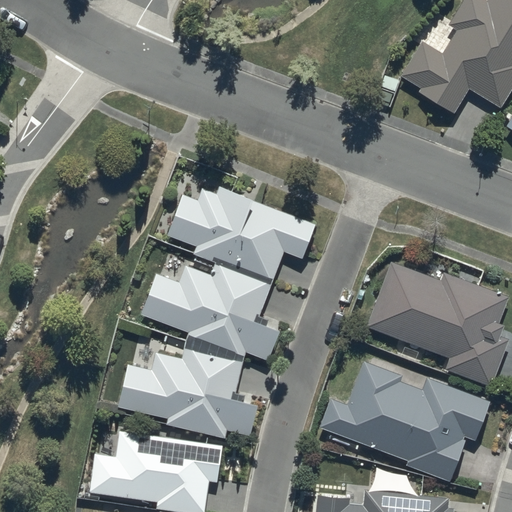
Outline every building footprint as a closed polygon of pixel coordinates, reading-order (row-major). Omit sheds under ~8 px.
[(511,87),(511,0),(490,0),(489,2),(486,0),(462,0),(448,26),(455,30),(441,55),(419,42),(399,77),(421,89),(418,94),(453,114),(468,89),(500,108),(511,87)] [(182,195),(166,236),(195,247),(192,255),(211,262),(213,256),(272,279),(283,252),(301,259),(314,226),(218,188),(215,196),(202,190),(197,201),(182,195)] [(156,274),(140,315),(244,358),(245,353),(267,362),(282,324),(258,314),(270,286),(214,263),(209,276),(186,267),(179,283),(156,274)] [(389,263),(365,329),(448,359),(443,371),(490,388),(507,341),(498,337),(501,327),(496,325),(506,297),(442,274),(439,282),(389,263)] [(126,366),(117,408),(166,419),(165,425),(225,439),(227,432),(248,437),(255,406),(232,401),(241,363),(183,349),(180,359),(153,353),(149,371),(126,366)] [(330,398),(318,428),(406,461),(404,465),(449,483),(466,438),(473,441),(488,401),(428,378),(423,392),(399,382),(401,376),(363,362),(347,405),(330,398)] [(92,455),(87,494),(155,503),(155,509),(178,511),(202,511),(206,481),(216,482),(220,446),(117,433),(114,457),(92,455)] [(316,496),(314,511),(452,511),(453,510),(446,510),(447,499),(351,491),(350,499),(316,496)]
